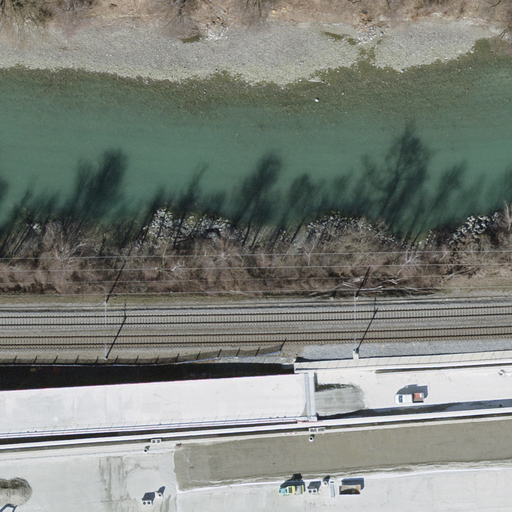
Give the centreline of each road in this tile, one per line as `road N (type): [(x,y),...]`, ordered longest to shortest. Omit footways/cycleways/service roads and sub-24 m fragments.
road 1 (motorway): [(511,429),(0,468)]
road 2 (motorway): [(511,387),(0,411)]
road 3 (motorway): [(191,511),(511,494)]
